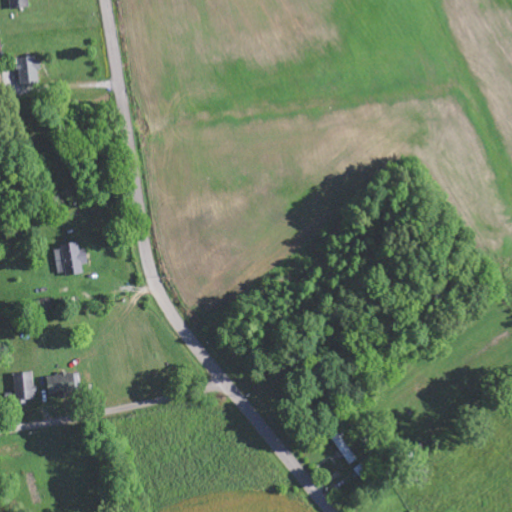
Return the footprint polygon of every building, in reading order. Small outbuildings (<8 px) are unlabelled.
[(10,0),(12,10),(31,8),(30,0),(10,0)] [(38,56),(18,58),(20,85),(41,84),(38,56)] [(55,247),(59,276),(84,273),(83,265),(88,265),(86,250),(80,250),(79,244),(55,247)] [(51,399),(83,391),(78,371),(46,379),(51,399)] [(36,400),(33,372),(14,375),(17,402),(36,400)] [(358,461),(336,429),(329,435),(351,466),(358,461)]
